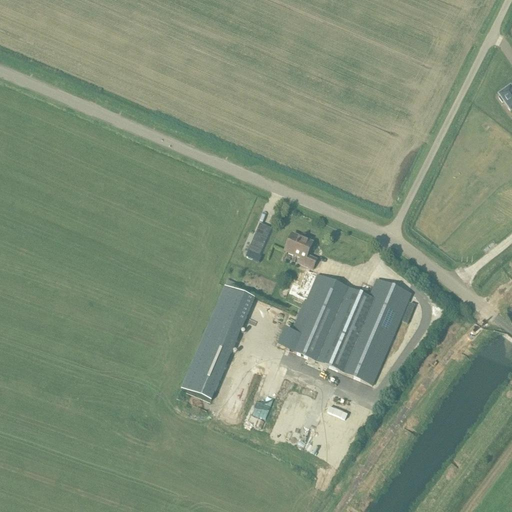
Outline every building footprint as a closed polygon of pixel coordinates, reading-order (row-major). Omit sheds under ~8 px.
[(511,91),(510,89),(505,92),(504,91),(499,95),(500,96),(499,97),(500,98),(498,99),(502,104),(503,103),(510,113),(511,112),(511,91)] [(312,244),(292,235),(285,252),(301,259),(298,264),(312,270),(316,261),(311,259),(310,260),(306,258),(312,244)] [(305,300),(291,332),(304,337),(297,355),(337,373),(372,388),(407,305),(411,296),(377,281),(373,290),(371,295),(360,290),(358,294),(308,273),(298,297),(305,300)] [(211,317),(201,342),(231,354),(241,330),(211,317)] [(231,354),(201,342),(181,389),(211,402),(231,354)] [(263,384),(254,414),(268,418),(276,388),(263,384)]
